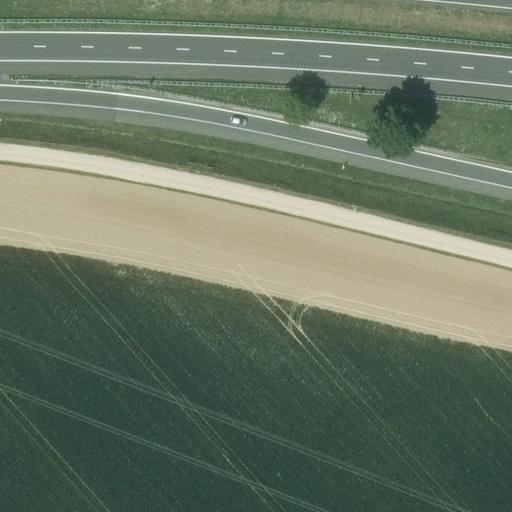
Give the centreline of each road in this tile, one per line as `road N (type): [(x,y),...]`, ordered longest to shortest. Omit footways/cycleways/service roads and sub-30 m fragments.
road 1 (track): [(0,151),(214,189),(511,258)]
road 2 (motorway): [(0,89),(194,113),(511,181)]
road 3 (motorway): [(0,52),(267,59),(511,78)]
